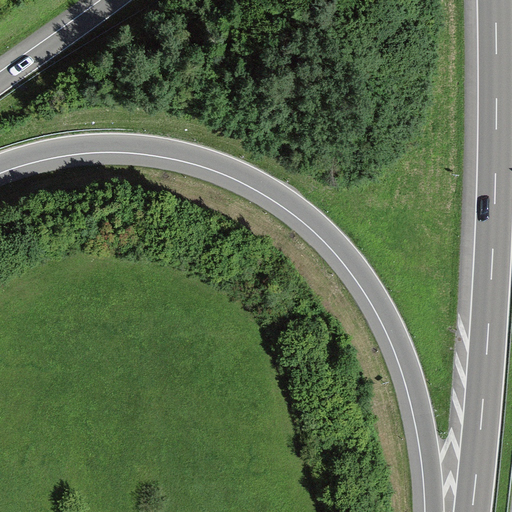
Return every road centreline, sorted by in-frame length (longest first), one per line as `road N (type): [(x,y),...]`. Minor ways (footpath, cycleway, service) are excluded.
road 1 (motorway): [(0,168),(57,152),(138,148),(230,170),(296,208),(361,275),(406,359),(434,511)]
road 2 (motorway): [(494,0),(491,265),(471,511)]
road 3 (motorway): [(112,0),(0,80)]
